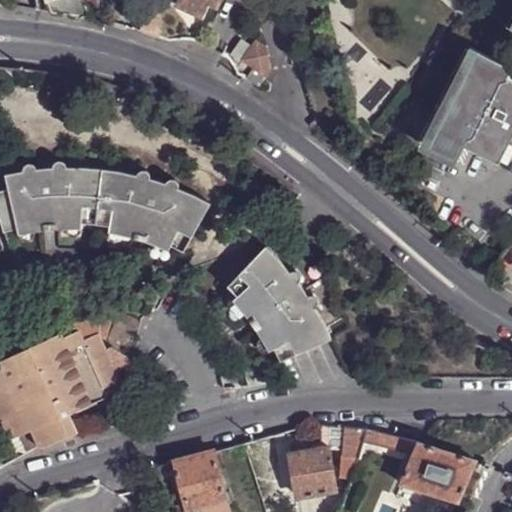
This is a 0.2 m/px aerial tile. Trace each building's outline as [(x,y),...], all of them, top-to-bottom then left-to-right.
[(68,13),(92,17),(86,0),(48,0),(52,10),(68,13)] [(140,0),(142,29),(158,35),(159,0),(140,0)] [(220,1),(220,0),(178,0),(177,2),(203,14),(203,13),(209,0),(217,0),(219,1),(220,1)] [(217,0),(209,0),(203,13),(211,16),(219,1),(217,0)] [(232,54),(241,60),(252,45),(243,38),(232,54)] [(269,48),(257,40),(242,60),(266,77),(272,69),(269,48)] [(508,162),(511,153),(511,63),(489,51),(439,146),(466,160),(474,145),(508,162)] [(248,78),(260,86),(266,78),(254,69),(248,78)] [(55,162),(53,166),(53,170),(64,171),(65,166),(64,163),(60,161),(55,162)] [(24,165),(23,169),(24,174),(35,173),(35,168),(35,167),(33,163),(28,162),(24,165)] [(24,174),(23,169),(5,173),(7,187),(0,189),(0,221),(3,231),(16,229),(41,225),(46,224),(54,224),(81,223),(96,224),(111,226),(123,228),(135,232),(142,233),(149,236),(160,240),(172,245),(182,251),(209,201),(176,186),(175,190),(164,187),(166,183),(148,176),(146,181),(135,178),(136,174),(126,171),(115,169),(102,167),(88,166),(76,166),(65,166),(64,171),(53,170),(53,166),(35,168),(35,173),(24,174)] [(139,170),(136,174),(135,178),(146,181),(148,176),(148,173),(144,170),(139,170)] [(169,179),(166,183),(164,187),(175,190),(176,186),(176,183),(174,180),(169,179)] [(80,231),(81,223),(54,224),(55,230),(63,230),(65,234),(71,237),(76,236),(80,231)] [(42,231),(41,225),(16,229),(19,237),(20,238),(25,240),(30,237),(33,232),(42,231)] [(133,238),(135,232),(123,228),(111,226),(110,234),(111,237),(116,240),(122,240),(127,237),(133,238)] [(169,254),(172,245),(160,240),(149,236),(147,242),(153,245),(153,249),(155,252),(158,256),(161,257),(165,257),(169,254)] [(227,285),(236,295),(243,303),(252,314),(260,326),(267,336),(274,348),(280,360),(330,335),(317,312),(303,289),(294,277),(286,266),(276,255),(265,244),(227,285)] [(243,303),(236,295),(229,300),(228,302),(227,308),(231,313),(237,314),(242,311),(247,318),(252,314),(243,303)] [(267,336),(260,326),(255,329),(260,338),(258,340),(257,343),(258,347),(260,351),(262,352),(265,353),(274,348),(267,336)] [(40,450),(77,434),(69,414),(81,409),(89,406),(96,402),(103,419),(132,410),(105,350),(98,334),(82,341),(78,331),(62,338),(61,333),(2,361),(3,365),(0,366),(0,420),(3,422),(9,440),(18,437),(31,431),(40,450)] [(366,442),(369,430),(355,428),(346,427),(342,458),(360,461),(366,442)] [(366,442),(407,454),(411,440),(369,430),(366,442)] [(26,457),(40,450),(31,431),(18,437),(26,457)] [(478,461),(421,443),(402,486),(443,498),(460,504),(478,461)] [(334,494),(327,449),(300,453),(291,454),(297,499),(334,494)] [(232,511),(216,450),(193,457),(177,462),(189,511),(192,511),(205,509),(205,511),(232,511)]
